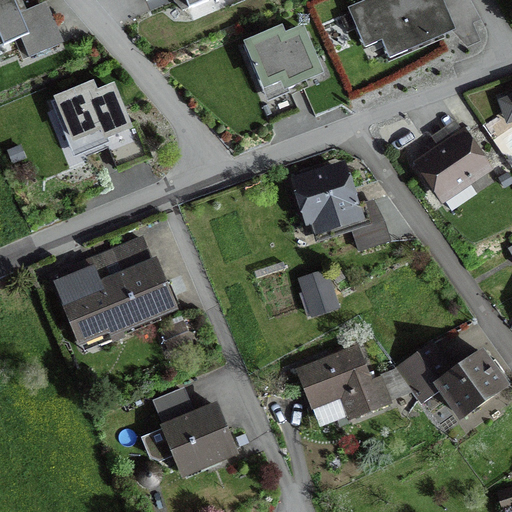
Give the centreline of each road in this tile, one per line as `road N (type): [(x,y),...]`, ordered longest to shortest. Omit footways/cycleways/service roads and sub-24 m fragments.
road 1 (residential): [(358,126),(511,355)]
road 2 (residential): [(0,260),(213,175)]
road 3 (residential): [(213,175),(152,82),(79,0)]
road 4 (residential): [(358,126),(511,60)]
road 5 (residential): [(213,175),(358,126)]
